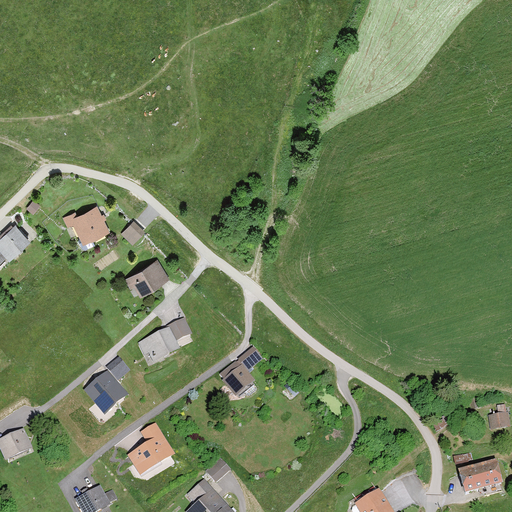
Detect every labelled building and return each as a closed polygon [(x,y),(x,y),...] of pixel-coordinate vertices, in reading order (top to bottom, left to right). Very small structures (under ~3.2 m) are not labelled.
[(72,224),(81,246),(109,234),(97,207),(73,218),(71,214),(63,218),(66,227),(72,224)] [(0,235),(0,250),(7,259),(27,241),(13,225),(0,235)] [(140,235),(128,225),(120,234),(131,245),(140,235)] [(166,279),(156,262),(126,279),(136,296),(166,279)] [(136,343),(147,367),(178,352),(174,344),(190,337),(182,321),(136,343)] [(261,359),(252,348),(216,376),(233,397),(254,382),(246,371),(261,359)] [(86,391),(105,414),(126,397),(107,373),(86,391)] [(488,430),(510,428),(508,413),(486,416),(488,430)] [(172,457),(155,425),(139,433),(144,444),(124,455),(136,477),(172,457)] [(0,455),(3,462),(30,451),(22,433),(0,441),(0,455)] [(473,452),(455,456),(456,464),(475,460),(473,452)] [(205,471),(214,483),(231,471),(221,458),(205,471)] [(455,475),(462,496),(501,484),(494,462),(455,475)] [(182,510),(183,511),(226,511),(202,482),(185,495),(192,502),(182,510)] [(352,504),(356,511),(389,511),(376,489),(352,504)] [(78,511),(100,511),(107,509),(98,490),(73,501),(78,511)]
